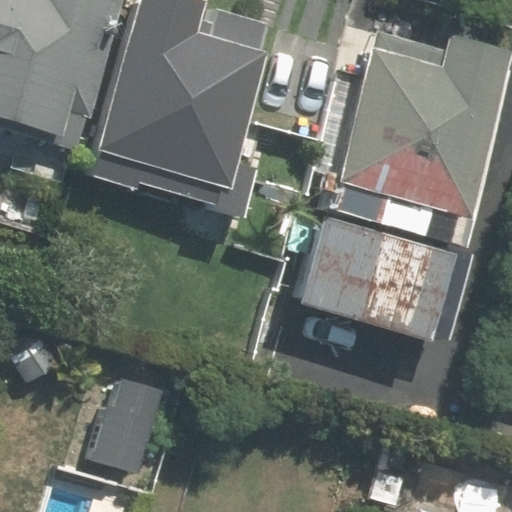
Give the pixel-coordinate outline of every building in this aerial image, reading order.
[(0,0),(0,133),(59,152),(105,0),(0,0)] [(278,19),(206,0),(120,0),(73,173),(225,214),(278,19)] [(441,246),(495,48),(363,12),(309,210),(441,246)] [(316,36),(283,27),(257,113),(290,123),(316,36)] [(307,216),(281,300),(409,340),(435,256),(307,216)] [(511,333),(500,377),(511,379),(511,333)] [(153,380),(105,369),(83,466),(131,476),(153,380)] [(441,511),(399,500),(395,511),(441,511)]
